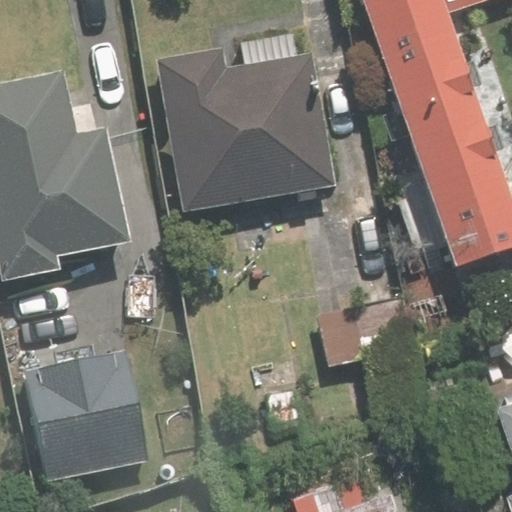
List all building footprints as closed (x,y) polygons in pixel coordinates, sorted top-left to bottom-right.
[(362,0),(458,270),(511,251),(511,193),(448,11),(481,0),(362,0)] [(244,65),(295,56),(291,34),(240,43),(244,65)] [(295,56),(244,65),(227,68),(224,46),(157,58),(184,215),(333,190),(310,53),(295,56)] [(0,83),(0,277),(1,283),(64,269),(61,256),(130,241),(106,125),(75,132),(62,71),(0,83)] [(370,387),(414,378),(399,297),(318,312),(329,366),(365,359),(370,387)] [(26,373),(49,483),(151,462),(128,352),(26,373)] [(265,396),(272,430),(298,424),(293,392),(265,396)] [(402,511),(393,485),(314,511),(402,511)]
